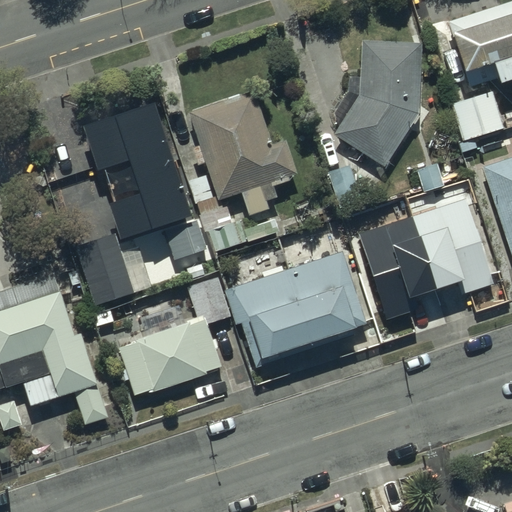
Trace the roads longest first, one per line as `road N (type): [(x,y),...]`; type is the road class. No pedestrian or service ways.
road 1 (tertiary): [(511,374),(96,511)]
road 2 (residential): [(0,46),(138,0)]
